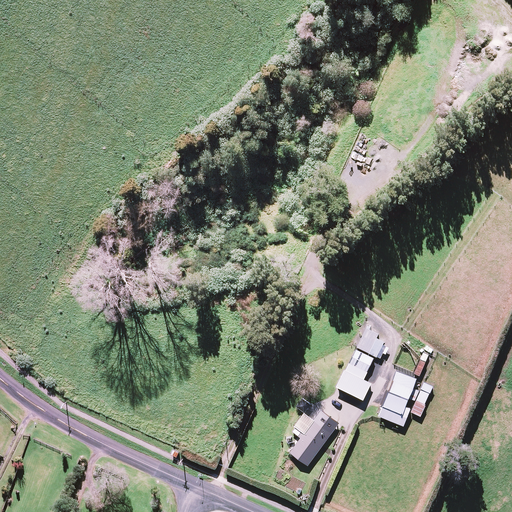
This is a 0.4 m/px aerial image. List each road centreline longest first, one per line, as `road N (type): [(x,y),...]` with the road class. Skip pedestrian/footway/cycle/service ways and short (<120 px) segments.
road 1 (track): [(214,494),(324,231),(402,158),(447,81),(487,63),(495,36),(476,24),(455,69)]
road 2 (residential): [(0,375),(75,428),(197,486)]
road 3 (track): [(311,273),(393,336),(384,377)]
